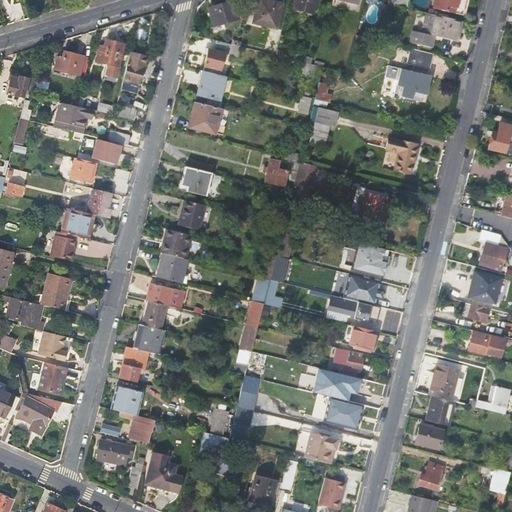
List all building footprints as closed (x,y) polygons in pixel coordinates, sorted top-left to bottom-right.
[(233,0),(232,0),(208,7),(213,25),(238,18),(237,15),(235,7),(233,0)] [(268,0),(257,0),(252,22),(276,28),(282,3),(268,0)] [(294,0),(292,7),(312,12),(315,0),(294,0)] [(464,0),(434,0),(433,7),(461,14),(464,0)] [(240,15),(249,12),(251,2),(237,6),(240,15)] [(458,41),(462,21),(427,12),(422,32),(413,30),(410,42),(432,47),(434,36),(458,41)] [(365,43),(366,37),(356,35),(354,41),(365,43)] [(123,44),(105,39),(103,48),(99,47),(96,60),(118,66),(123,44)] [(208,48),(202,70),(219,74),(225,53),(238,56),(241,46),(216,40),(214,49),(208,48)] [(406,63),(412,64),(415,65),(429,69),(433,54),(410,48),(406,63)] [(311,58),(277,50),(275,55),(302,61),(310,63),(311,58)] [(84,56),(63,51),(61,58),(56,57),(53,68),(79,75),(84,56)] [(139,84),(142,74),(144,65),(147,57),(129,52),(122,79),(139,84)] [(315,71),(316,65),(310,63),(302,61),(301,67),(303,68),(301,74),(307,75),(308,70),(315,71)] [(393,94),(421,102),(428,74),(413,71),(411,70),(400,68),(399,67),(399,66),(394,65),(392,69),(389,68),(383,91),(393,94)] [(219,101),(225,76),(219,74),(202,70),(196,94),(219,101)] [(28,78),(17,75),(16,79),(10,78),(6,92),(23,97),(28,78)] [(328,83),(320,81),(315,98),(330,102),(332,94),(325,92),(328,83)] [(307,115),(312,97),(301,95),(297,112),(307,115)] [(33,102),(24,100),(19,118),(28,120),(33,121),(34,118),(29,116),(33,102)] [(90,117),(92,110),(82,107),(77,106),(73,105),(71,105),(59,101),(54,120),(82,127),(85,116),(90,117)] [(215,134),(221,107),(194,101),(192,109),(195,110),(191,128),(215,134)] [(99,103),(97,111),(113,115),(116,104),(107,102),(106,104),(99,103)] [(135,109),(116,104),(113,115),(133,120),(135,109)] [(317,108),(313,107),(310,121),(314,122),(309,142),(324,146),(329,126),(332,127),(336,111),(318,107),(317,108)] [(22,144),(28,120),(19,118),(13,142),(22,144)] [(81,133),(82,127),(54,120),(53,126),(81,133)] [(511,124),(499,121),(496,131),(492,131),(488,149),(504,153),(508,138),(511,138),(511,124)] [(110,130),(107,140),(127,144),(129,135),(110,130)] [(386,149),(396,152),(391,169),(408,174),(416,143),(389,136),(386,149)] [(96,139),(90,161),(96,163),(115,168),(120,145),(96,139)] [(38,158),(40,148),(25,145),(24,151),(32,153),(32,156),(38,158)] [(91,182),(96,163),(90,161),(74,157),(69,176),(91,182)] [(191,158),(188,167),(212,172),(214,165),(191,158)] [(288,170),(277,167),(279,160),(269,158),(267,167),(263,166),(262,172),(266,173),(264,181),(284,186),(288,170)] [(289,179),(295,180),(300,161),(294,159),(289,179)] [(307,200),(316,165),(300,161),(295,180),(292,192),(291,196),(307,200)] [(206,195),(212,172),(188,167),(185,166),(179,188),(206,195)] [(21,196),(23,186),(8,182),(6,192),(21,196)] [(93,188),(87,213),(94,215),(105,217),(111,192),(93,188)] [(389,199),(364,193),(358,214),(383,220),(389,199)] [(511,197),(506,195),(504,203),(501,216),(511,218),(511,215),(511,197)] [(199,230),(205,204),(183,199),(177,224),(199,230)] [(66,207),(60,232),(73,235),(88,239),(94,215),(87,213),(66,207)] [(511,226),(511,218),(501,216),(497,215),(496,220),(504,223),(504,224),(511,226)] [(163,240),(160,251),(163,252),(184,258),(190,233),(169,228),(166,240),(163,240)] [(258,230),(257,235),(255,235),(252,244),(265,247),(269,233),(258,230)] [(497,246),(500,235),(481,230),(478,240),(484,242),(479,258),(477,265),(484,266),(499,270),(506,249),(497,246)] [(293,234),(282,231),(276,255),(283,257),(287,258),(293,234)] [(55,235),(50,256),(71,261),(73,253),(71,252),(73,247),(74,240),(55,235)] [(357,244),(351,268),(382,276),(389,252),(357,244)] [(12,253),(0,249),(0,284),(4,286),(12,253)] [(163,252),(156,276),(181,283),(187,258),(184,258),(163,252)] [(273,267),(276,255),(266,252),(260,276),(270,279),(273,267)] [(283,257),(276,255),(273,267),(280,269),(283,257)] [(500,278),(478,272),(471,297),(494,303),(500,278)] [(48,273),(39,304),(43,305),(63,310),(71,279),(48,273)] [(375,305),(377,297),(383,299),(386,291),(379,289),(381,281),(357,275),(350,274),(347,291),(347,292),(344,298),(375,305)] [(271,302),(277,281),(270,279),(266,295),(264,300),(271,302)] [(150,284),(145,299),(148,300),(167,305),(176,307),(179,293),(172,291),(172,289),(150,284)] [(372,321),(376,306),(375,305),(344,298),(342,297),(331,294),(327,308),(328,308),(348,314),(351,315),(350,317),(364,320),(364,319),(372,321)] [(8,302),(4,321),(8,322),(23,326),(40,330),(42,331),(45,322),(40,321),(43,305),(39,304),(21,300),(4,295),(2,301),(8,302)] [(148,300),(142,324),(161,328),(167,305),(148,300)] [(251,300),(245,324),(257,327),(261,314),(264,303),(251,300)] [(486,323),(490,308),(465,302),(462,316),(486,323)] [(266,315),(269,305),(264,303),(261,314),(266,315)] [(326,317),(346,321),(348,314),(328,308),(326,317)] [(139,323),(132,347),(148,351),(158,354),(164,329),(161,328),(142,324),(139,323)] [(245,324),(239,348),(251,351),(257,327),(245,324)] [(371,351),(376,331),(354,326),(352,333),(348,332),(347,336),(351,337),(349,345),(371,351)] [(501,356),(506,338),(473,330),(468,350),(486,355),(487,353),(494,355),(501,356)] [(64,346),(66,337),(45,331),(39,354),(66,361),(68,351),(63,350),(64,346)] [(126,346),(118,377),(135,381),(140,367),(144,368),(148,351),(132,347),(126,346)] [(361,358),(362,353),(339,347),(336,361),(353,365),(352,367),(360,369),(363,358),(361,358)] [(239,348),(233,372),(245,375),(248,364),(251,351),(239,348)] [(258,366),(261,354),(251,351),(248,364),(258,366)] [(65,378),(68,368),(43,361),(36,388),(58,394),(61,384),(62,377),(65,378)] [(437,365),(430,389),(452,394),(458,370),(437,365)] [(356,377),(357,372),(342,368),(341,374),(350,376),(356,377)] [(332,395),(331,397),(337,398),(337,396),(344,398),(350,376),(341,374),(323,369),(320,379),(328,381),(325,393),(332,395)] [(452,394),(458,395),(462,378),(457,377),(452,394)] [(374,389),(376,382),(359,378),(357,385),(374,389)] [(116,385),(110,409),(121,411),(136,415),(142,391),(116,385)] [(492,386),(488,402),(476,400),(476,401),(475,407),(491,411),(504,414),(508,399),(511,401),(511,398),(511,396),(509,395),(510,390),(492,386)] [(14,396),(0,390),(0,415),(5,418),(14,396)] [(17,412),(27,393),(22,392),(14,410),(17,412)] [(60,407),(62,402),(27,393),(17,412),(33,421),(32,422),(29,429),(41,436),(56,406),(60,407)] [(431,396),(425,420),(449,426),(455,402),(431,396)] [(252,411),(237,407),(232,424),(248,428),(252,411)] [(215,409),(211,426),(224,429),(228,412),(215,409)] [(132,419),(128,439),(148,444),(154,420),(136,415),(121,411),(119,415),(132,419)] [(33,421),(17,412),(16,413),(32,422),(33,421)] [(102,423),(100,432),(117,437),(119,428),(102,423)] [(248,428),(232,424),(228,438),(233,439),(245,442),(248,428)] [(443,430),(420,425),(415,442),(438,448),(443,430)] [(224,429),(211,426),(210,433),(222,437),(224,429)] [(244,459),(229,455),(233,439),(228,438),(222,437),(210,433),(204,432),(203,432),(198,451),(198,452),(206,455),(208,447),(205,446),(206,441),(220,445),(213,471),(232,476),(230,481),(238,483),(244,459)] [(337,440),(310,433),(304,457),(325,462),(329,448),(334,449),(335,449),(337,440)] [(133,447),(101,439),(96,458),(125,465),(127,455),(131,456),(133,447)] [(145,483),(178,492),(181,477),(172,475),(175,465),(169,464),(171,456),(152,452),(145,483)] [(127,487),(138,489),(145,460),(139,458),(138,463),(136,463),(136,468),(132,467),(127,487)] [(297,461),(287,459),(280,487),(280,488),(290,491),(297,461)] [(443,466),(432,464),(431,467),(428,466),(425,476),(421,474),(418,484),(436,489),(443,466)] [(493,488),(500,490),(506,491),(509,480),(510,473),(497,469),(493,488)] [(270,505),(276,507),(280,488),(280,487),(275,486),(276,481),(255,475),(252,486),(249,485),(247,492),(250,493),(249,500),(260,502),(259,506),(269,508),(270,505)] [(338,509),(345,482),(324,477),(318,504),(338,509)] [(506,491),(500,490),(497,504),(502,506),(506,491)] [(0,511),(9,496),(0,492),(0,511)] [(244,502),(259,506),(260,502),(249,500),(250,493),(247,492),(244,502)] [(434,511),(437,501),(412,495),(407,511),(434,511)] [(51,503),(50,505),(46,503),(41,511),(62,511),(63,511),(58,509),(59,506),(51,503)]
